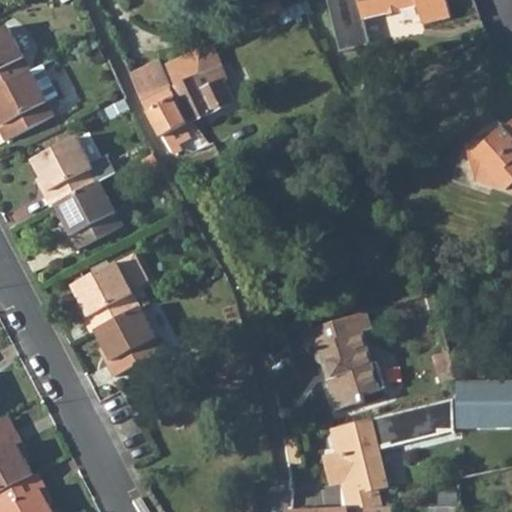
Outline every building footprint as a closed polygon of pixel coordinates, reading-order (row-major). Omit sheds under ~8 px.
[(366,20),(389,14),(390,16),(402,13),(401,11),(420,7),(424,26),(442,21),(453,18),(448,0),(327,0),(343,53),(372,46),(366,20)] [(259,11),(264,21),(275,15),(282,11),(277,1),(259,11)] [(282,11),(275,15),(281,27),(306,15),(300,2),(282,11)] [(9,28),(0,32),(0,88),(32,72),(9,28)] [(193,124),(234,104),(224,82),(229,79),(222,63),(214,46),(199,52),(201,75),(197,77),(177,86),(193,124)] [(198,50),(163,66),(172,88),(177,86),(197,77),(201,75),(199,52),(198,50)] [(130,74),(142,102),(172,88),(163,66),(160,60),(130,74)] [(32,72),(48,102),(59,97),(43,67),(32,72)] [(32,72),(0,88),(0,118),(4,126),(0,127),(0,129),(6,142),(55,116),(48,102),(32,72)] [(193,124),(177,86),(172,88),(142,102),(163,139),(186,128),(193,124)] [(105,110),(111,123),(131,112),(125,100),(105,110)] [(214,133),(222,152),(259,135),(250,118),(214,133)] [(492,139),(470,145),(474,163),(471,164),(475,182),(476,180),(494,185),(493,188),(511,193),(511,122),(504,129),(503,128),(492,139)] [(163,139),(169,149),(180,143),(191,137),(186,128),(163,139)] [(222,152),(214,133),(204,138),(210,145),(214,143),(218,154),(222,152)] [(77,138),(33,161),(42,178),(49,192),(45,194),(52,208),(56,206),(100,183),(77,138)] [(204,138),(184,147),(187,151),(194,152),(210,145),(204,138)] [(183,150),(180,143),(169,149),(173,155),(183,150)] [(187,151),(198,166),(218,154),(214,143),(210,145),(194,152),(187,151)] [(146,159),(153,174),(163,168),(155,154),(146,159)] [(37,181),(45,194),(49,192),(42,178),(37,181)] [(475,182),(493,188),(494,185),(476,180),(475,182)] [(100,183),(56,206),(65,222),(72,236),(68,239),(75,252),(124,227),(100,183)] [(60,225),(68,239),(72,236),(65,222),(60,225)] [(136,254),(73,287),(82,303),(89,317),(85,320),(92,333),(96,331),(141,308),(132,291),(150,282),(136,254)] [(78,306),(85,320),(89,317),(82,303),(78,306)] [(141,308),(96,331),(105,348),(112,361),(108,364),(115,377),(164,352),(141,308)] [(367,314),(302,334),(308,351),(315,351),(319,364),(325,367),(328,366),(332,379),(329,380),(328,381),(339,412),(365,403),(366,396),(385,388),(377,364),(373,363),(363,334),(372,331),(367,314)] [(101,350),(108,364),(112,361),(105,348),(101,350)] [(450,348),(433,353),(441,380),(458,376),(450,348)] [(511,380),(458,383),(458,393),(458,398),(457,429),(511,428),(511,380)] [(457,429),(458,398),(333,429),(339,455),(325,458),(331,486),(341,484),(345,483),(348,495),(368,491),(368,494),(377,492),(388,490),(379,450),(391,447),(392,449),(440,438),(440,434),(457,433),(457,429)] [(0,420),(0,437),(16,429),(9,416),(0,420)] [(16,429),(0,437),(0,493),(34,476),(26,459),(19,445),(23,443),(16,429)] [(297,437),(300,450),(319,446),(317,432),(297,437)] [(283,440),(289,475),(304,471),(300,450),(297,437),(283,440)] [(19,445),(26,459),(30,457),(23,443),(19,445)] [(34,476),(0,493),(0,511),(53,511),(49,503),(42,490),(46,487),(39,474),(34,476)] [(348,495),(345,483),(341,484),(346,510),(384,509),(377,492),(368,494),(368,491),(348,495)] [(42,490),(49,503),(53,501),(46,487),(42,490)]
